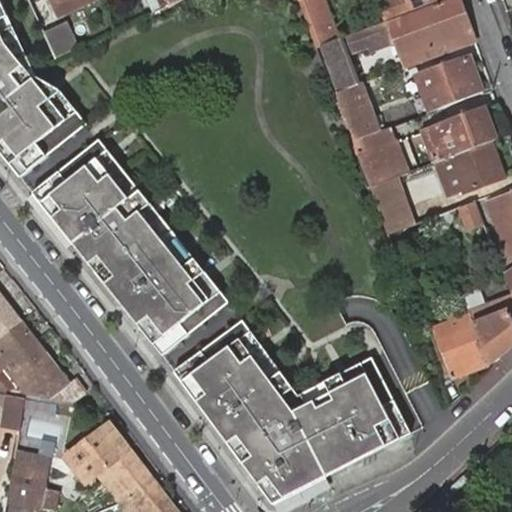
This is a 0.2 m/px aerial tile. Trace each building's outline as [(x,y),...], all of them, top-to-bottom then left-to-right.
[(0,0),(0,152),(20,179),(47,158),(31,138),(41,130),(47,138),(78,114),(61,93),(53,88),(38,79),(34,72),(0,0)] [(52,0),(59,13),(60,15),(93,0),(92,0),(52,0)] [(133,0),(143,21),(157,15),(149,0),(133,0)] [(149,0),(157,15),(171,8),(167,0),(149,0)] [(324,0),(306,0),(305,1),(321,48),(340,41),(324,0)] [(377,0),(385,23),(411,13),(411,11),(437,0),(377,0)] [(478,44),(461,0),(453,0),(403,20),(407,27),(390,34),(400,61),(431,49),(435,60),(478,44)] [(44,34),(57,61),(77,52),(65,25),(44,34)] [(380,50),(380,29),(348,28),(347,50),(380,50)] [(340,41),(321,48),(339,95),(357,88),(340,41)] [(431,49),(400,61),(404,71),(435,60),(431,49)] [(434,112),(482,93),(468,56),(435,68),(437,74),(444,92),(433,95),(428,97),(434,112)] [(427,78),(433,95),(444,92),(437,74),(427,78)] [(357,88),(339,95),(350,121),(372,113),(362,86),(357,88)] [(424,132),(436,166),(436,165),(443,163),(451,160),(491,144),(498,142),(484,108),(424,132)] [(350,121),(358,142),(360,141),(380,133),(372,113),(350,121)] [(88,127),(78,114),(47,138),(41,130),(31,138),(47,158),(88,127)] [(384,153),(395,181),(396,181),(410,176),(392,128),(380,133),(387,152),(384,153)] [(360,141),(377,188),(395,181),(384,153),(387,152),(380,133),(360,141)] [(114,151),(106,140),(65,171),(77,186),(87,178),(83,174),(114,151)] [(504,178),(491,144),(451,160),(464,193),(504,178)] [(181,322),(222,290),(114,151),(83,174),(87,178),(77,186),(65,171),(39,192),(163,353),(189,332),(181,322)] [(464,193),(451,160),(443,163),(436,165),(448,198),(464,193)] [(371,190),(375,201),(375,203),(401,193),(396,181),(395,181),(377,188),(371,190)] [(375,203),(389,239),(417,228),(409,207),(406,208),(401,193),(375,203)] [(511,195),(490,204),(509,260),(511,259),(511,195)] [(455,213),(462,232),(484,224),(477,204),(455,213)] [(499,262),(503,273),(511,268),(511,259),(509,260),(499,262)] [(230,301),(222,290),(181,322),(189,332),(230,301)] [(479,290),(464,295),(470,312),(485,307),(479,290)] [(0,341),(22,325),(0,295),(0,341)] [(511,297),(485,307),(470,312),(471,314),(472,317),(490,366),(511,349),(511,297)] [(451,380),(490,366),(472,317),(461,321),(464,331),(437,340),(451,380)] [(243,319),(202,349),(210,360),(252,330),(243,319)] [(434,331),(437,340),(464,331),(461,321),(434,331)] [(0,371),(2,370),(0,366),(35,342),(22,325),(0,341),(0,371)] [(202,349),(174,368),(270,504),(409,436),(393,402),(382,408),(361,364),(297,395),(252,330),(210,360),(202,349)] [(0,393),(21,398),(20,395),(68,404),(83,392),(74,382),(70,386),(35,342),(0,366),(2,370),(0,371),(0,393)] [(382,408),(393,402),(372,359),(361,364),(382,408)] [(19,432),(25,399),(21,398),(0,393),(0,406),(5,407),(1,428),(19,432)] [(53,436),(58,419),(32,411),(27,429),(53,436)] [(176,511),(112,426),(67,462),(87,486),(98,477),(125,511),(176,511)] [(13,464),(7,501),(40,507),(46,471),(13,464)]
